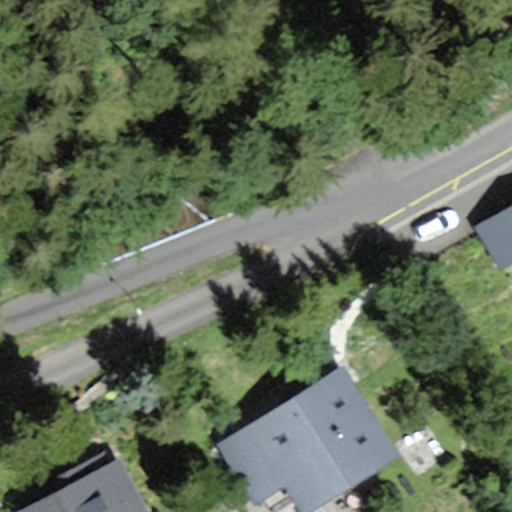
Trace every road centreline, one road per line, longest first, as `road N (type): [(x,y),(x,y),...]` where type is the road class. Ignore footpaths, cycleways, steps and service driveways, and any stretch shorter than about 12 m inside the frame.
road 1 (unclassified): [(0,396),(203,305),(358,218)]
road 2 (unclassified): [(0,315),(276,215),(306,210),(358,218)]
road 3 (unclassified): [(358,218),(511,132)]
